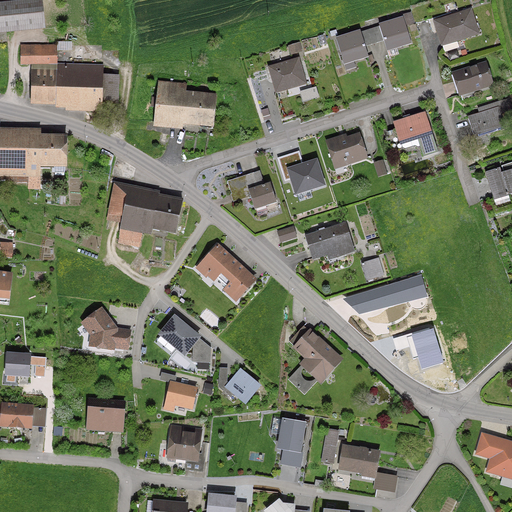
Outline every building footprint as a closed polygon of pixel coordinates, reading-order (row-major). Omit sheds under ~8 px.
[(0,31),(41,27),(42,27),(39,2),(0,5),(0,31)] [(434,22),(436,30),(443,52),(457,47),(455,41),(477,34),(469,11),(434,22)] [(376,43),(383,41),(386,50),(410,43),(402,19),(378,26),(371,29),(376,43)] [(366,57),(367,56),(364,47),(371,45),(366,30),(335,40),(343,64),(366,57)] [(295,45),(288,47),(290,54),(297,52),(295,45)] [(55,64),(55,46),(20,46),(20,64),(55,64)] [(297,60),(268,68),(275,92),(287,89),(286,85),(303,80),(297,60)] [(484,65),(453,75),(458,90),(471,86),(472,90),(490,85),(484,65)] [(116,77),(101,76),(102,68),(55,66),(55,77),(32,77),(31,101),(115,104),(116,77)] [(154,120),(153,122),(155,122),(155,120),(210,125),(210,129),(212,129),(215,96),(213,96),(213,99),(184,96),(185,86),(157,83),(154,120)] [(477,110),(479,115),(467,119),(474,139),(477,146),(489,142),(486,135),(504,129),(499,114),(506,112),(503,102),(477,110)] [(436,152),(424,114),(393,124),(400,145),(400,144),(401,148),(404,149),(414,146),(417,148),(419,147),(423,157),(436,152)] [(342,159),(344,164),(364,158),(357,137),(357,136),(341,141),(340,138),(326,143),(333,163),(342,159)] [(0,175),(28,175),(28,187),(39,188),(39,165),(54,165),(54,173),(63,173),(64,139),(0,137),(0,175)] [(297,193),(325,184),(317,160),(289,169),(297,193)] [(385,174),(381,162),(374,164),(378,176),(385,174)] [(507,195),(511,193),(511,163),(503,167),(505,172),(498,175),(496,169),(484,173),(495,206),(509,201),(507,195)] [(269,184),(263,186),(258,172),(252,174),(251,174),(227,182),(231,195),(237,193),(238,197),(249,194),(253,210),(275,203),(269,184)] [(139,242),(141,233),(142,224),(173,230),(172,234),(174,234),(181,201),(179,200),(179,205),(128,195),(129,189),(127,188),(127,190),(114,187),(106,229),(113,231),(119,232),(117,238),(139,242)] [(341,226),(304,237),(311,259),(336,251),(338,256),(353,251),(351,244),(348,245),(341,226)] [(292,229),(278,234),(280,241),(294,236),(292,229)] [(219,281),(235,264),(216,247),(196,269),(204,276),(208,271),(219,281)] [(361,264),(366,280),(381,275),(376,259),(361,264)] [(235,264),(219,281),(238,298),(253,281),(235,264)] [(0,303),(6,304),(10,275),(0,273),(0,303)] [(421,276),(344,299),(360,313),(427,296),(421,276)] [(126,349),(129,332),(110,329),(106,324),(107,320),(100,311),(83,324),(91,335),(90,345),(111,348),(112,344),(118,345),(117,348),(126,349)] [(199,335),(174,315),(158,333),(183,354),(199,335)] [(332,358),(332,354),(302,326),(288,342),(306,359),(302,364),(314,375),(323,374),(331,366),(330,360),(332,358)] [(443,362),(433,329),(413,335),(422,368),(443,362)] [(31,354),(7,352),(6,374),(29,376),(31,354)] [(225,388),(244,403),(258,387),(239,371),(228,384),(226,382),(218,382),(218,387),(222,391),(225,388)] [(200,390),(171,383),(166,401),(195,408),(200,390)] [(91,429),(110,430),(121,431),(123,404),(88,401),(86,429),(91,429)] [(29,419),(30,408),(2,406),(1,425),(28,427),(29,419)] [(307,422),(283,417),(277,449),(283,450),(301,453),(302,452),(307,422)] [(334,463),(340,430),(327,428),(322,461),(334,463)] [(184,470),(186,459),(196,461),(200,431),(188,429),(187,434),(170,432),(166,462),(174,463),(173,469),(184,470)] [(511,441),(485,434),(480,451),(495,455),(492,468),(511,474),(511,441)] [(338,468),(374,474),(378,453),(342,447),(338,468)] [(304,452),(302,452),(301,453),(283,450),(281,464),(301,468),(304,452)] [(233,511),(235,496),(209,494),(207,511),(233,511)] [(282,503),(279,499),(264,511),(310,511),(294,509),(294,504),(282,503)] [(184,511),(185,507),(185,506),(169,505),(169,503),(155,502),(154,511),(153,511),(152,511),(184,511)]
